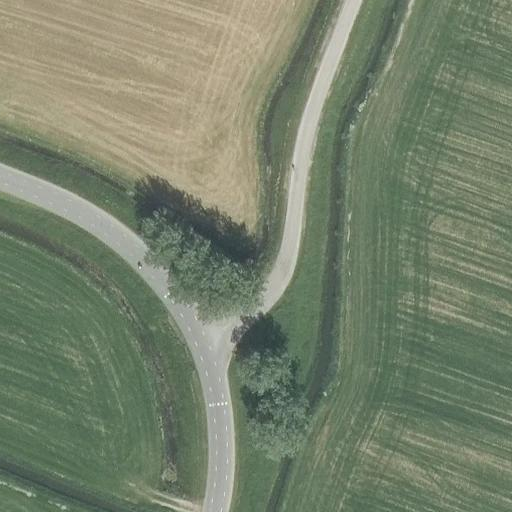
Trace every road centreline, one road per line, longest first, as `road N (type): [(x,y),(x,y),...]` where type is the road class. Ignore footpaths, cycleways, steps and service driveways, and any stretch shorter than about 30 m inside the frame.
road 1 (unclassified): [(201,342),(263,302),(283,270),(305,134),(354,0)]
road 2 (tertiary): [(201,342),(175,296),(135,252),(77,211),(0,177)]
road 3 (tertiary): [(215,511),(221,436),(201,342)]
